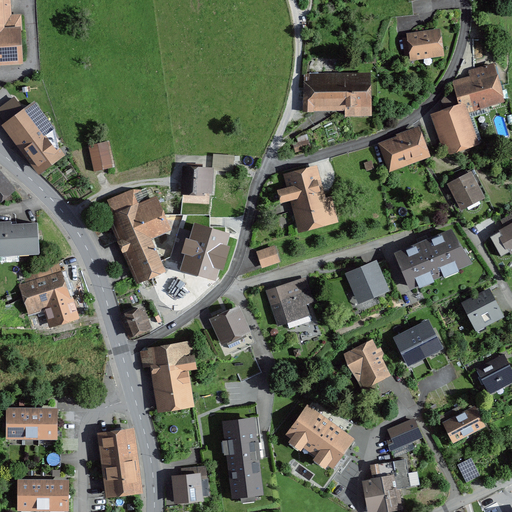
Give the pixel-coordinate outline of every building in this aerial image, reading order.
[(0,0),(0,57),(20,57),(18,30),(20,30),(19,17),(9,18),(8,0),(0,0)] [(440,52),(437,34),(411,37),(414,56),(440,52)] [(447,152),(475,142),(466,113),(500,102),(498,97),(500,96),(491,67),(471,72),(473,77),(453,83),(460,108),(434,117),(447,152)] [(349,114),(367,114),(367,78),(314,80),(314,105),(349,105),(349,114)] [(7,125),(40,169),(59,155),(44,135),(53,129),(35,104),(7,125)] [(424,153),(417,131),(405,136),(406,139),(382,148),(388,166),(424,153)] [(88,146),(94,171),(112,167),(107,142),(88,146)] [(214,169),(234,170),(235,154),(215,153),(214,169)] [(321,202),(312,169),(287,176),(290,189),(279,192),(282,200),(295,197),(298,208),(294,209),(299,228),(336,218),(330,199),(321,202)] [(186,170),(185,191),(209,192),(211,171),(186,170)] [(453,185),(463,205),(480,196),(466,171),(453,178),(456,184),(453,185)] [(0,176),(0,197),(10,189),(10,188),(12,186),(2,175),(0,176)] [(141,278),(171,265),(162,242),(181,234),(178,226),(168,230),(155,199),(143,204),(138,192),(109,204),(141,278)] [(511,246),(511,215),(504,220),(508,228),(499,232),(508,249),(511,246)] [(11,222),(0,222),(0,252),(39,250),(37,224),(11,225),(11,222)] [(194,224),(181,269),(215,279),(229,234),(194,224)] [(428,241),(428,240),(419,244),(420,245),(397,254),(411,286),(445,272),(444,270),(454,265),(455,268),(468,262),(450,232),(428,241)] [(278,261),(273,247),(258,252),(263,266),(278,261)] [(384,287),(374,264),(350,274),(360,297),(384,287)] [(72,317),(58,273),(21,284),(30,311),(38,308),(40,314),(46,312),(50,324),(72,317)] [(305,304),(313,301),(305,278),(267,291),(278,325),(287,322),(289,328),(300,324),(301,322),(309,319),(305,304)] [(503,314),(491,291),(476,299),(475,296),(461,303),(475,329),(503,314)] [(247,331),(237,309),(213,320),(223,342),(226,340),(230,348),(240,343),(237,335),(247,331)] [(124,317),(131,334),(147,327),(140,310),(124,317)] [(427,323),(412,330),(424,354),(440,347),(427,323)] [(409,362),(424,354),(412,330),(396,338),(409,362)] [(187,403),(181,369),(194,367),(192,355),(198,355),(196,342),(141,352),(144,367),(157,365),(164,407),(187,403)] [(386,373),(378,356),(382,354),(380,349),(375,352),(371,343),(347,355),(357,375),(363,375),(367,383),(386,373)] [(511,379),(511,369),(505,356),(477,371),(486,388),(494,384),(496,388),(511,379)] [(293,378),(289,369),(283,372),(287,381),(293,378)] [(333,464),(351,439),(307,408),(289,433),(333,464)] [(483,425),(474,408),(445,423),(454,440),(483,425)] [(9,410),(9,436),(25,436),(25,411),(9,410)] [(25,411),(25,436),(38,436),(38,411),(25,411)] [(54,436),(54,411),(38,411),(38,436),(54,436)] [(235,495),(260,492),(251,419),(226,422),(235,495)] [(390,449),(420,436),(413,420),(389,430),(392,437),(388,439),(390,449)] [(109,478),(111,492),(137,489),(129,432),(128,431),(122,432),(122,430),(118,430),(116,431),(116,433),(103,435),(98,436),(104,478),(109,478)] [(478,473),(471,459),(459,465),(466,479),(478,473)] [(370,511),(402,505),(398,488),(417,484),(414,472),(407,474),(404,460),(372,466),(374,480),(365,482),(370,511)] [(208,494),(205,467),(186,469),(187,477),(175,478),(177,500),(200,497),(200,495),(208,494)] [(20,482),(20,507),(36,507),(36,482),(20,482)] [(36,482),(36,507),(49,507),(50,482),(36,482)] [(66,508),(66,482),(50,482),(49,507),(66,508)]
